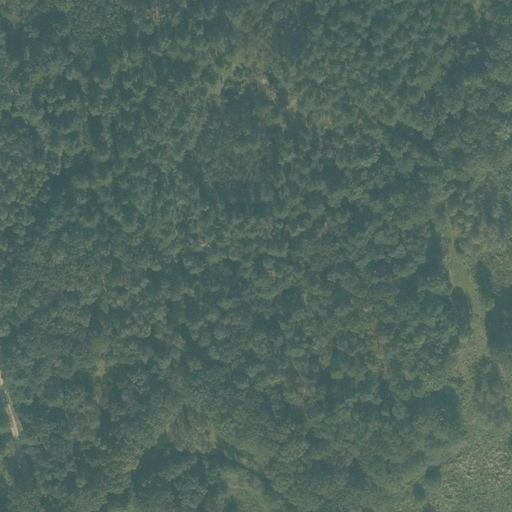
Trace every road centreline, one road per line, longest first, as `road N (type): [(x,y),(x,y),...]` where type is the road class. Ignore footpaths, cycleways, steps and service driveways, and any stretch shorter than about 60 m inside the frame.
road 1 (track): [(62,511),(139,383),(168,351),(293,278)]
road 2 (track): [(0,385),(43,511)]
